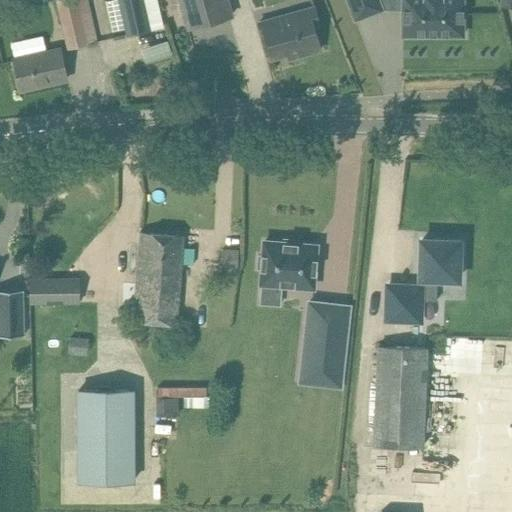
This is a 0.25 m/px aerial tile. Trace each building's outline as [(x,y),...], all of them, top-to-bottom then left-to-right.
[(97,31),(89,0),(59,0),(70,47),(88,42),(86,34),(97,31)] [(121,0),(128,28),(130,34),(154,29),(164,26),(158,0),(121,0)] [(226,0),(180,0),(189,28),(231,16),(226,0)] [(378,0),(346,0),(355,20),(383,10),(378,0)] [(403,10),(403,35),(463,36),(462,0),(389,0),(390,10),(403,10)] [(321,27),(315,5),(256,21),(260,36),(266,35),(272,58),(301,50),(303,56),(320,51),(314,29),(321,27)] [(139,65),(173,53),(168,39),(134,50),(139,65)] [(67,80),(60,50),(14,60),(21,90),(67,80)] [(221,230),(244,231),(244,212),(221,211),(221,230)] [(139,252),(138,256),(144,257),(143,265),(181,268),(181,265),(193,266),(194,249),(183,248),(184,235),(140,232),(139,252)] [(422,241),(420,279),(421,279),(421,286),(421,300),(436,300),(437,279),(438,279),(458,280),(460,242),(422,241)] [(316,246),(264,242),(263,256),(259,256),(258,269),(262,269),(261,283),(285,285),(306,287),(313,287),(316,246)] [(223,250),(222,270),(237,271),(238,251),(223,250)] [(143,265),(139,321),(177,324),(181,268),(143,265)] [(79,304),(79,278),(30,278),(30,304),(79,304)] [(388,285),(386,319),(420,320),(421,300),(421,286),(388,285)] [(0,336),(24,336),(23,290),(0,290),(0,336)] [(349,307),(309,302),(301,381),(340,386),(349,307)] [(373,445),(423,447),(427,348),(378,347),(373,445)] [(209,408),(209,385),(159,385),(158,412),(182,412),(182,407),(209,408)] [(133,390),(78,391),(79,481),(134,481),(133,390)]
